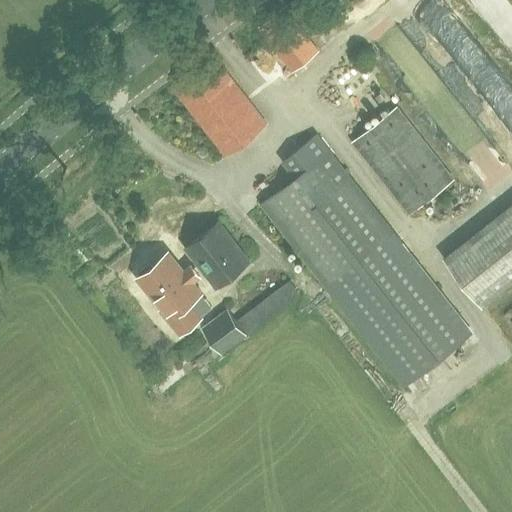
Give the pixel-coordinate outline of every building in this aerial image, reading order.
[(319,51),(285,7),(284,7),(259,26),(294,70),(319,51)] [(267,123),(213,54),(172,85),(227,155),(267,123)] [(439,108),(491,175),(511,159),(459,92),(439,108)] [(454,180),(396,107),(354,140),(411,213),(454,180)] [(263,202),(329,287),(401,378),(467,326),(395,235),(329,150),(316,135),(283,161),(296,176),(263,202)] [(511,281),(511,203),(444,257),(483,305),(511,281)] [(217,284),(249,260),(219,221),(187,246),(217,284)] [(169,251),(153,264),(150,261),(139,271),(142,274),(138,277),(163,308),(162,309),(181,332),(201,315),(189,301),(201,291),(193,281),(196,278),(188,268),(184,271),(169,251)] [(291,279),(236,320),(227,308),(202,328),(221,353),(246,333),(248,335),(302,293),(291,279)]
